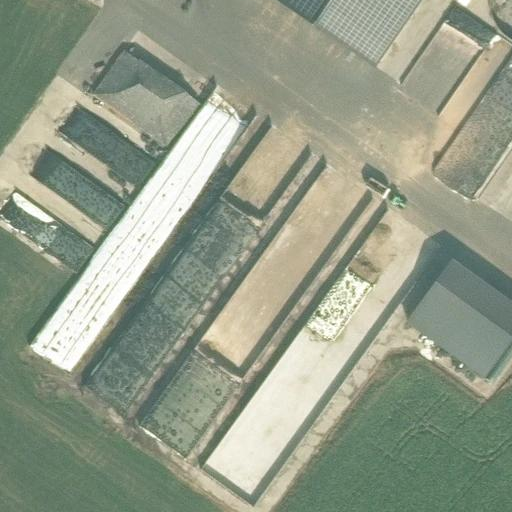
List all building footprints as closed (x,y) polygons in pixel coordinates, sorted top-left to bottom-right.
[(276,0),(373,66),(418,0),(276,0)] [(511,0),(496,0),(495,39),(511,39),(511,0)] [(90,98),(170,146),(198,99),(119,51),(90,98)] [(249,372),(359,203),(314,174),(248,277),(264,287),(255,301),(263,306),(250,326),(258,332),(237,365),(249,372)] [(53,222),(37,249),(76,273),(92,246),(53,222)] [(403,324),(485,378),(511,336),(511,302),(447,259),(403,324)] [(108,350),(84,386),(122,412),(135,393),(124,386),(133,373),(135,375),(146,359),(136,352),(128,363),(108,350)] [(240,415),(292,450),(309,425),(258,390),(240,415)]
